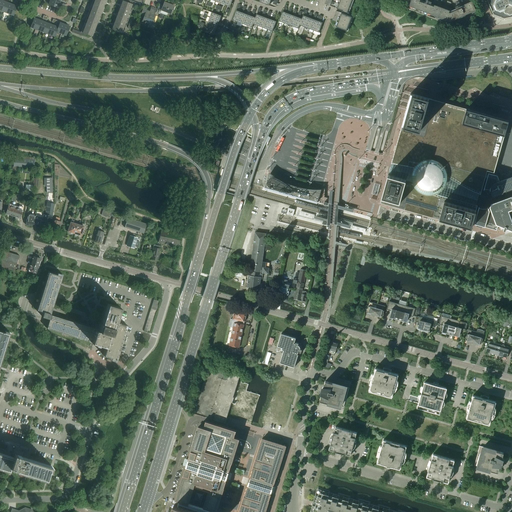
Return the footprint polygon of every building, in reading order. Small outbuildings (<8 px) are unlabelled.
[(58,7),(59,4),(50,0),(49,5),(58,9),(59,7),(58,7)] [(92,36),(100,14),(105,0),(94,0),(83,33),(73,29),(72,32),(82,36),(84,33),(92,36)] [(121,33),(132,4),(139,7),(140,4),(129,0),(124,0),(124,1),(123,1),(112,30),(121,33)] [(333,17),(332,20),(337,22),(338,23),(336,27),(346,31),(352,17),(348,15),(349,13),(347,12),(350,6),(352,0),(339,0),(337,9),(342,11),(341,13),(336,11),(335,14),(333,17)] [(465,15),(472,12),(471,10),(473,10),(474,13),(475,13),(477,12),(471,1),(464,5),(465,6),(450,13),(449,13),(449,11),(434,5),(433,7),(419,1),(419,0),(411,0),(408,8),(409,9),(410,8),(411,6),(413,6),(412,8),(420,11),(421,9),(422,10),(421,13),(422,13),(426,15),(427,15),(427,13),(435,16),(435,15),(437,15),(436,18),(436,19),(439,20),(440,20),(441,17),(442,17),(442,19),(445,20),(445,22),(446,23),(447,22),(447,21),(450,22),(458,19),(457,17),(459,16),(460,19),(461,19),(465,18),(465,17),(465,15)] [(511,0),(495,0),(493,6),(495,9),(509,15),(511,13),(511,0)] [(171,14),(174,6),(164,2),(163,6),(159,5),(156,13),(160,14),(161,11),(171,14)] [(9,14),(12,4),(11,4),(10,4),(7,3),(4,12),(3,14),(8,16),(9,14)] [(14,16),(17,7),(13,5),(14,5),(12,4),(9,14),(14,16)] [(153,22),(155,16),(154,15),(156,11),(151,9),(150,12),(146,10),(147,8),(143,7),(140,15),(144,16),(142,21),(145,22),(144,23),(145,24),(145,23),(149,24),(150,21),(153,22)] [(237,22),(240,12),(236,10),(232,20),(237,22)] [(219,21),(221,16),(211,12),(209,17),(219,21)] [(242,24),(245,14),(240,12),(237,22),(242,24)] [(284,23),(287,13),(282,12),(279,21),(284,23)] [(288,25),(292,15),(287,13),(284,23),(288,25)] [(246,25),(250,16),(245,14),(242,24),(246,25)] [(257,26),(261,16),(256,14),(255,18),(253,24),(257,26)] [(293,27),(297,17),(292,15),(288,25),(293,27)] [(304,27),(308,17),(303,15),(301,19),(302,19),(299,25),(304,27)] [(255,18),(250,16),(246,25),(252,28),(253,24),(255,18)] [(262,28),(266,18),(261,16),(257,26),(262,28)] [(217,26),(219,21),(209,17),(207,22),(217,26)] [(299,25),(302,19),(301,19),(297,17),(293,27),(292,29),(297,31),(298,29),(299,25)] [(309,29),(312,19),(308,17),(304,27),(309,29)] [(36,28),(39,20),(36,19),(36,18),(35,18),(34,18),(31,27),(36,29),(36,28)] [(267,30),(271,20),(266,18),(262,28),(267,30)] [(313,31),(317,21),(312,19),(309,29),(313,31)] [(41,30),(44,22),(42,21),(39,20),(36,28),(36,29),(40,31),(41,30)] [(272,32),(276,22),(271,20),(267,30),(272,32)] [(318,32),(322,23),(317,21),(313,31),(318,32)] [(215,31),(217,26),(207,22),(206,27),(215,31)] [(61,34),(65,24),(63,24),(60,23),(58,27),(56,32),(61,34)] [(50,34),(53,25),(52,24),(52,25),(48,24),(46,32),(45,33),(50,35),(50,34)] [(66,36),(70,27),(66,25),(65,24),(61,34),(66,36)] [(214,36),(215,31),(206,27),(204,32),(214,36)] [(381,198),(380,203),(439,219),(471,228),(471,226),(484,230),(485,227),(496,230),(498,226),(496,225),(490,208),(488,208),(485,208),(487,200),(484,199),(487,190),(490,191),(492,191),(490,188),(494,183),(499,181),(498,178),(501,179),(502,174),(509,176),(510,172),(511,172),(511,121),(508,121),(465,109),(428,98),(410,93),(403,121),(388,175),(381,198)] [(160,114),(162,109),(154,106),(152,105),(152,106),(150,110),(152,111),(160,114)] [(13,167),(34,168),(34,158),(14,156),(13,167)] [(357,163),(345,206),(372,213),(384,171),(357,163)] [(286,184),(269,173),(265,187),(318,202),(321,190),(303,189),(286,184)] [(493,199),(489,207),(490,208),(496,225),(498,226),(511,231),(511,176),(499,181),(494,183),(490,188),(492,191),(491,191),(491,193),(492,196),(493,199)] [(52,216),(54,204),(51,203),(47,203),(45,215),(44,215),(42,226),(48,227),(52,216)] [(10,215),(14,205),(9,204),(8,206),(6,214),(10,215)] [(15,217),(19,207),(14,205),(10,215),(15,217)] [(20,219),(23,211),(23,209),(19,207),(15,217),(20,219)] [(288,207),(286,214),(293,216),(295,209),(288,207)] [(106,219),(108,214),(110,215),(111,212),(106,210),(105,212),(104,212),(102,218),(106,219)] [(33,226),(35,215),(28,214),(26,225),(33,226)] [(41,228),(43,219),(36,217),(36,215),(35,215),(33,226),(41,228)] [(58,229),(60,222),(59,221),(60,218),(56,217),(55,220),(54,220),(51,227),(52,228),(58,229)] [(124,228),(143,234),(147,224),(127,218),(124,228)] [(74,234),(77,224),(73,223),(74,221),(72,220),(68,232),(71,233),(71,234),(73,234),(74,234)] [(81,236),(85,225),(82,224),(82,226),(77,224),(74,234),(75,234),(75,235),(77,236),(78,235),(81,236)] [(93,240),(101,243),(104,232),(97,230),(93,240)] [(179,247),(182,235),(161,230),(159,239),(159,242),(179,247)] [(250,268),(250,270),(261,272),(261,267),(262,262),(264,248),(266,234),(255,232),(250,266),(250,268)] [(137,238),(130,236),(127,246),(134,248),(137,238)] [(159,261),(161,246),(154,245),(153,248),(151,248),(151,247),(148,246),(148,244),(152,245),(153,241),(146,240),(146,244),(144,243),(143,248),(147,248),(146,251),(150,252),(152,253),(151,260),(159,261)] [(0,267),(14,272),(19,256),(4,251),(0,263),(0,267)] [(38,270),(39,264),(41,259),(36,258),(36,256),(34,256),(33,257),(31,262),(30,263),(30,264),(30,265),(28,272),(36,274),(38,270)] [(305,302),(307,293),(306,292),(303,291),(302,292),(307,271),(300,269),(298,279),(296,287),(294,300),(305,302)] [(259,288),(260,279),(262,279),(262,275),(260,274),(261,272),(250,270),(249,276),(248,276),(248,277),(247,286),(247,287),(259,289),(259,288)] [(37,310),(43,312),(42,317),(45,318),(47,318),(47,320),(45,320),(48,321),(49,321),(47,329),(47,327),(90,341),(94,328),(66,320),(66,321),(53,317),(54,316),(51,311),(53,306),(62,276),(57,275),(49,272),(50,273),(38,310),(37,310)] [(278,292),(288,295),(290,285),(286,284),(287,280),(281,279),(278,292)] [(394,319),(398,304),(389,301),(386,310),(391,311),(389,317),(394,318),(394,319)] [(374,315),(377,304),(369,302),(366,312),(368,313),(374,315)] [(94,328),(90,341),(92,341),(91,342),(92,343),(92,342),(99,344),(105,346),(105,349),(103,355),(115,359),(117,354),(120,343),(122,338),(126,324),(116,321),(121,308),(108,304),(107,307),(106,308),(102,323),(102,324),(100,331),(96,330),(96,329),(94,328)] [(382,317),(385,306),(377,304),(374,315),(380,316),(382,317)] [(401,321),(406,306),(398,304),(394,319),(401,321)] [(413,317),(415,309),(406,306),(401,321),(402,321),(406,322),(408,316),(413,317)] [(239,348),(244,324),(244,322),(247,311),(246,311),(246,310),(243,310),(242,310),(242,311),(235,309),(232,320),(231,319),(229,326),(232,327),(233,327),(230,346),(239,348)] [(446,334),(450,319),(451,316),(443,313),(442,316),(441,316),(439,324),(442,325),(443,326),(442,332),(446,333),(446,334)] [(435,327),(437,322),(433,321),(434,317),(427,315),(426,319),(423,331),(427,332),(427,331),(429,331),(430,326),(435,327)] [(423,331),(426,319),(416,316),(414,322),(417,322),(419,323),(418,328),(419,328),(418,330),(423,331)] [(454,336),(458,321),(450,319),(446,334),(447,334),(454,336)] [(465,332),(467,323),(458,321),(454,336),(454,335),(459,336),(460,330),(465,332)] [(473,343),(476,332),(468,330),(465,340),(467,341),(473,343)] [(0,362),(8,338),(9,334),(0,331),(0,362)] [(481,344),(482,338),(484,334),(476,332),(473,343),(479,344),(481,344)] [(297,354),(298,352),(301,353),(302,350),(300,349),(300,348),(300,347),(299,346),(298,346),(298,345),(298,343),(295,342),(295,344),(294,343),(296,338),(281,333),(277,346),(282,348),(282,350),(283,350),(279,363),(294,367),(298,354),(297,354)] [(335,352),(338,344),(331,342),(329,350),(335,352)] [(395,386),(396,381),(398,374),(375,368),(372,379),(371,379),(371,380),(372,380),(371,384),(369,391),(392,398),(395,386),(395,387),(396,386),(395,386)] [(343,407),(349,388),(325,381),(324,386),(323,386),(322,387),(322,388),(321,389),(321,391),(321,392),(320,393),(321,394),(321,395),(321,396),(320,401),(343,407)] [(441,410),(445,392),(446,389),(446,388),(425,382),(424,383),(418,403),(419,404),(439,410),(441,410)] [(492,413),(494,408),(496,402),(473,395),(469,407),(469,406),(469,407),(466,418),(489,425),(492,414),(493,414),(493,413),(492,413)] [(216,511),(227,479),(226,479),(227,477),(228,477),(229,476),(229,475),(228,474),(228,472),(229,472),(239,439),(234,438),(236,431),(205,421),(203,428),(198,426),(171,511),(216,511)] [(350,455),(355,438),(357,433),(335,427),(329,449),(350,455)] [(286,446),(262,439),(239,511),(265,511),(271,494),(270,494),(271,491),(272,491),(273,490),(273,489),(273,488),(272,488),(273,484),(274,485),(286,446)] [(403,457),(404,453),(406,446),(383,440),(380,451),(379,451),(380,452),(377,463),(384,465),(400,469),(403,458),(404,458),(403,457)] [(502,458),(502,457),(503,453),(480,446),(474,466),(498,472),(499,468),(500,467),(501,466),(501,465),(502,464),(502,463),(502,462),(502,460),(502,459),(502,458)] [(13,458),(6,456),(6,455),(0,453),(0,467),(10,470),(11,468),(15,469),(47,479),(51,467),(26,459),(21,458),(21,456),(15,454),(14,457),(13,457),(13,458)] [(448,483),(452,466),(454,460),(433,454),(426,477),(448,483)] [(395,511),(317,490),(311,511),(395,511)]
